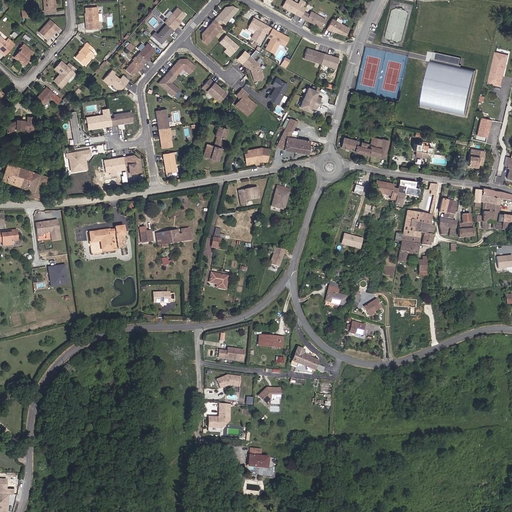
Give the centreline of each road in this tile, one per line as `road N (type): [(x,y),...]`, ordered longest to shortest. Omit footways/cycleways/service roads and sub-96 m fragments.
road 1 (tertiary): [(196,325),(107,330),(68,351),(37,391),(18,511)]
road 2 (tertiary): [(511,329),(475,332),(393,363),(365,363),(333,353),(312,335),(288,273)]
road 3 (residential): [(511,190),(340,166)]
road 4 (residential): [(317,163),(156,190)]
road 5 (residential): [(156,190),(0,204)]
road 6 (residential): [(0,68),(17,82),(28,78),(70,31),(70,0)]
road 7 (residential): [(244,0),(356,52)]
